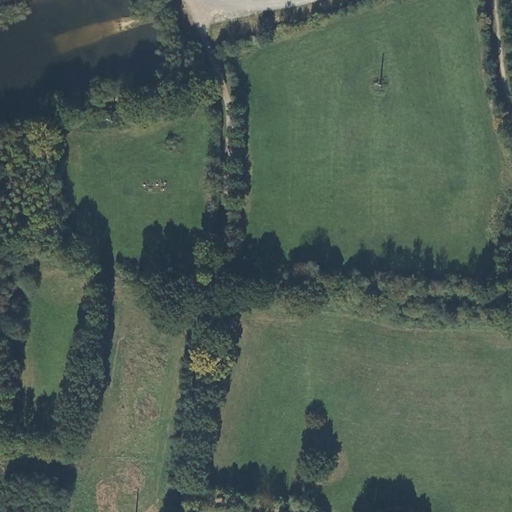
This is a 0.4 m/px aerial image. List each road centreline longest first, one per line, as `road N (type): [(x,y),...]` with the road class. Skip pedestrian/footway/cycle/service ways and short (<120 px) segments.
road 1 (track): [(202,1),(204,33),(229,99),(226,248),(206,315),(182,475),(186,511)]
road 2 (track): [(229,99),(164,134),(69,147)]
